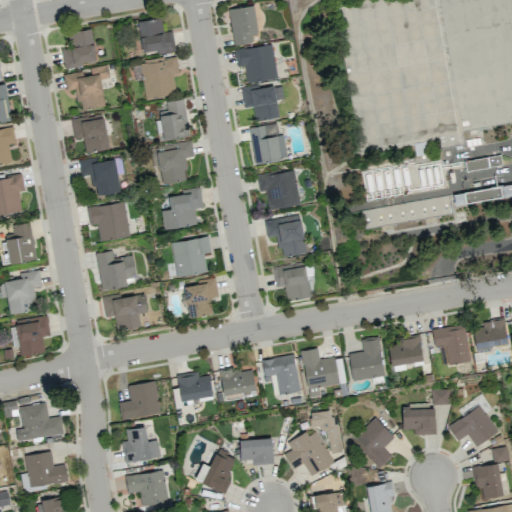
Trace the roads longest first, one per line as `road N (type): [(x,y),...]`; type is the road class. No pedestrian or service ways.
road 1 (residential): [(0,381),(511,284)]
road 2 (residential): [(101,511),(90,398),(19,0)]
road 3 (residential): [(253,329),(194,0)]
